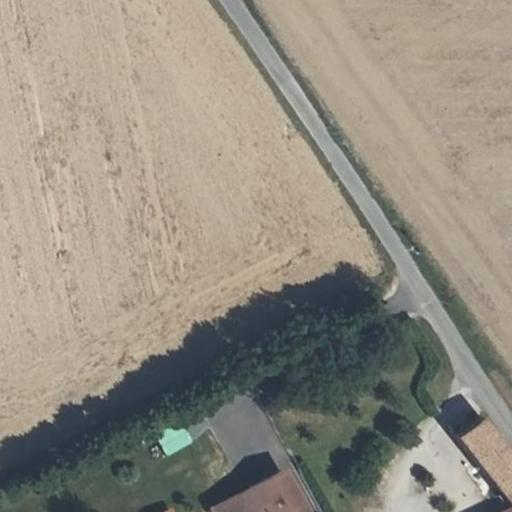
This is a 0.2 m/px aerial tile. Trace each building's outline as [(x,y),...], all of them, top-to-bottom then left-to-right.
[(451,435),(481,417),(462,386),(433,405),(451,435)] [(511,511),(511,467),(481,427),(455,447),(504,511),(511,511)] [(279,474),(275,466),(239,485),(243,493),(279,474)] [(279,474),(243,493),(253,511),(318,511),(293,466),(279,474)] [(253,511),(243,493),(207,511),(253,511)]
